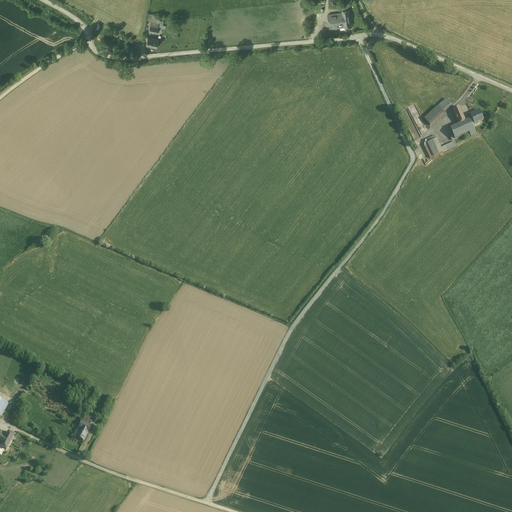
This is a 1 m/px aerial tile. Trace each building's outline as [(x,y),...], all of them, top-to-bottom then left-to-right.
[(344,11),(329,13),(331,28),(354,25),(350,3),(343,3),(344,11)] [(160,21),(152,20),(150,31),(158,33),(160,21)] [(158,37),(148,36),(146,46),(156,47),(158,37)] [(453,103),(447,97),(426,117),(431,124),(453,103)] [(464,116),(459,106),(452,109),(459,124),(450,127),(456,140),(470,134),(472,138),(477,135),(473,126),(485,121),(480,109),(464,116)] [(454,148),(452,142),(440,148),(435,138),(425,143),(432,158),(454,148)] [(8,404),(0,399),(0,416),(1,417),(8,404)] [(86,424),(81,422),(78,429),(81,430),(77,438),(84,441),(91,427),(90,426),(86,424)] [(14,436),(8,433),(7,435),(0,431),(0,448),(6,451),(14,436)]
